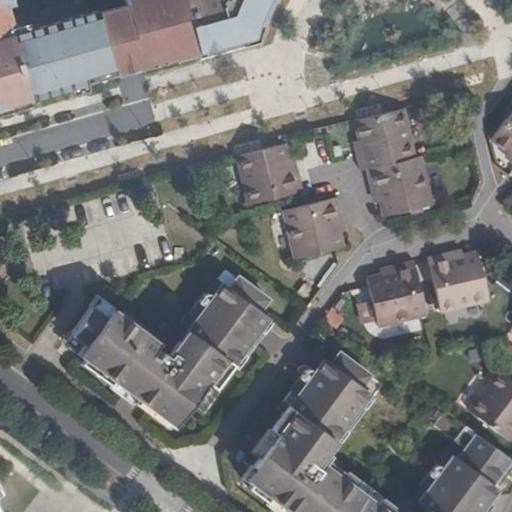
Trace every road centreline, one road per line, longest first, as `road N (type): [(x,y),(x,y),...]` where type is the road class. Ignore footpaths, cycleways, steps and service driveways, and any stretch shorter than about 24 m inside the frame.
road 1 (residential): [(0,376),(179,511)]
road 2 (residential): [(153,113),(0,159)]
